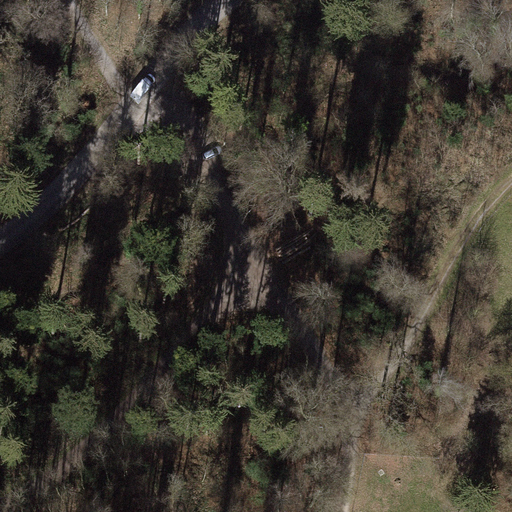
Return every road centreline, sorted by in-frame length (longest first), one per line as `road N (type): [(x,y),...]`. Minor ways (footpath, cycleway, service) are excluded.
road 1 (track): [(27,511),(63,495),(148,404),(202,337),(232,273),(186,134),(150,90),(109,73),(68,0)]
road 2 (track): [(511,180),(466,234),(382,394),(344,511)]
road 3 (unclassified): [(224,0),(0,246)]
road 4 (track): [(232,273),(277,298),(321,353),(359,453)]
